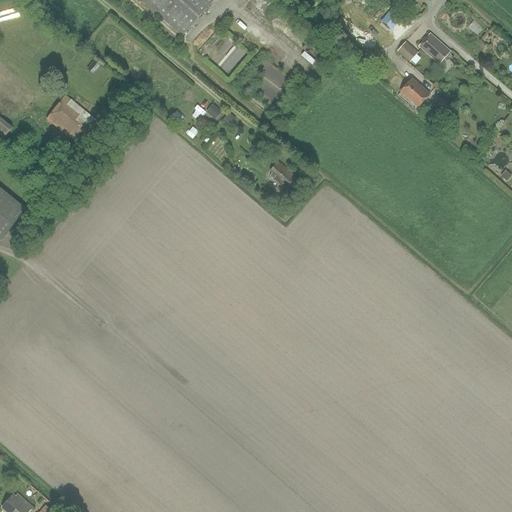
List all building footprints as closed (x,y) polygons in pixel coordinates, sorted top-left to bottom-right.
[(214,0),(141,0),(182,36),(214,0)] [(478,34),(484,29),(476,20),(471,25),(478,34)] [(430,34),(419,47),(439,64),(450,52),(430,34)] [(409,62),(417,53),(405,42),(397,51),(409,62)] [(412,79),(401,92),(418,108),(430,95),(412,79)] [(79,146),(99,122),(66,96),(47,120),(79,146)] [(452,107),(442,98),(436,105),(446,114),(452,107)] [(213,104),(206,111),(216,120),(223,112),(213,104)] [(187,123),(192,111),(182,107),(178,119),(187,123)] [(228,129),(231,125),(236,119),(229,113),(224,119),(220,123),(228,129)] [(12,126),(0,116),(0,133),(4,137),(12,126)] [(285,189),(296,177),(277,161),(270,170),(273,172),(270,176),(285,189)] [(0,240),(1,241),(26,210),(0,188),(0,240)] [(15,493),(0,509),(3,511),(28,511),(32,508),(15,493)]
